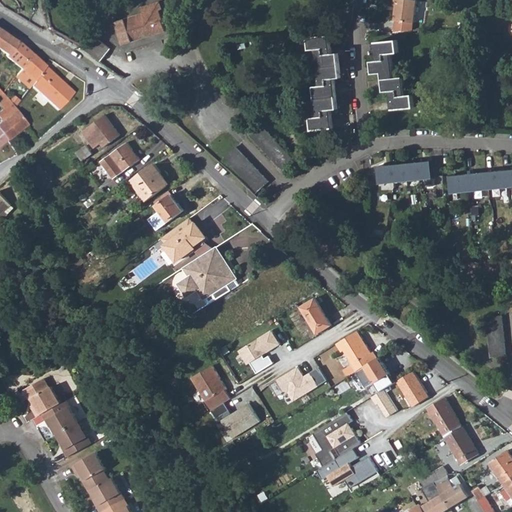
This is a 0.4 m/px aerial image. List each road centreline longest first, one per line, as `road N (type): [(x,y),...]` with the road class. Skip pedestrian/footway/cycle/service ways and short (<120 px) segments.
road 1 (track): [(291,191),(424,314),(511,371)]
road 2 (unclassified): [(113,86),(266,221)]
road 3 (unclassified): [(368,311),(502,414)]
road 4 (residential): [(364,149),(357,0)]
road 5 (residential): [(511,146),(396,141),(364,149)]
road 6 (track): [(479,0),(486,144)]
road 7 (residential): [(113,86),(0,175)]
road 8 (residential): [(368,311),(251,386)]
road 9 (unclassified): [(266,221),(368,311)]
road 10 (residential): [(0,16),(113,86)]
road 11 (residential): [(364,149),(291,191),(266,221)]
